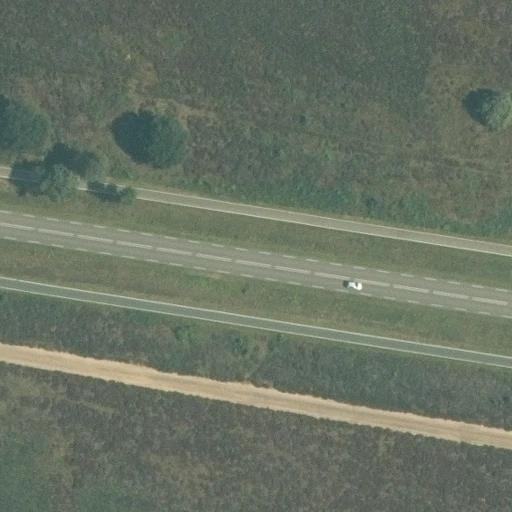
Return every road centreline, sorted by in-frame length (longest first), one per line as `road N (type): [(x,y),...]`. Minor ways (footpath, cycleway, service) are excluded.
road 1 (track): [(511,172),(335,141),(0,57)]
road 2 (track): [(511,442),(0,354)]
road 3 (primary): [(511,305),(0,225)]
